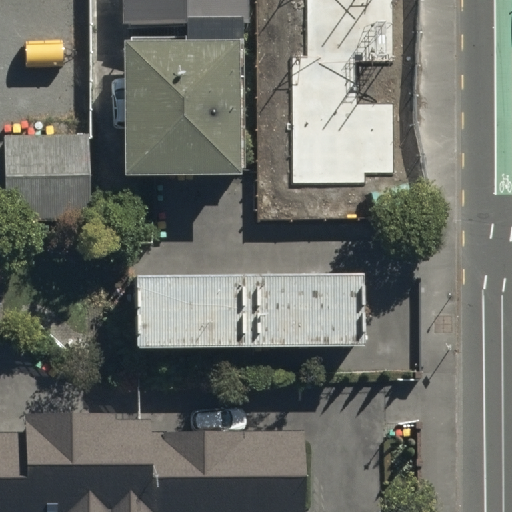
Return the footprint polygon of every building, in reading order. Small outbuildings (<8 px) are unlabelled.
[(0,0),(0,103),(28,104),(28,122),(77,122),(76,0),(0,0)] [(242,0),(128,0),(129,21),(178,20),(179,34),(128,35),(130,169),(232,167),(230,25),(243,25),(242,0)] [(307,0),(308,58),(293,59),(294,181),(362,181),(362,173),(393,173),(392,105),(355,105),(354,62),(393,61),(392,0),(307,0)] [(84,131),(3,131),(3,193),(8,193),(8,224),(84,224),(84,131)] [(356,272),(128,274),(129,347),(357,346),(356,272)] [(0,431),(0,511),(298,511),(300,433),(144,432),(144,421),(18,420),(18,432),(0,431)]
